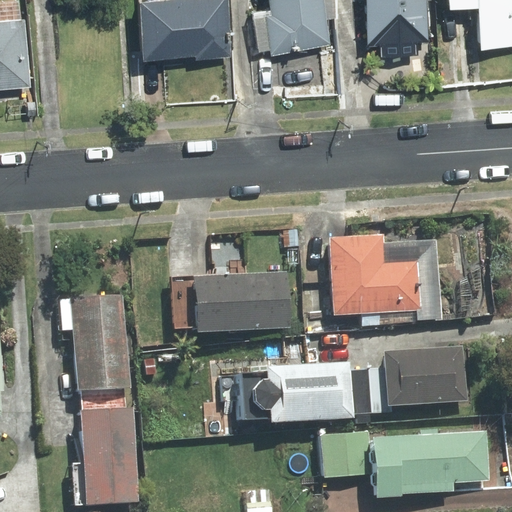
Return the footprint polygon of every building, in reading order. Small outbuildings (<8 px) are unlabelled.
[(227,0),(167,0),(140,2),(145,61),(195,57),(196,60),(232,57),(227,0)] [(255,15),(261,51),(271,50),(272,56),(333,46),(325,0),(270,0),(273,12),(255,15)] [(429,41),(427,0),(367,0),(370,44),(429,41)] [(511,0),(449,0),(451,10),(480,7),(483,45),(511,42),(511,0)] [(0,90),(31,87),(25,20),(0,22),(0,90)] [(354,329),(439,322),(433,245),(376,249),(375,241),(320,245),(326,319),(353,317),(354,329)] [(279,274),(163,282),(166,332),(185,331),(186,337),(283,330),(279,274)] [(119,298),(64,302),(69,393),(124,390),(119,298)] [(456,350),(374,355),(378,409),(460,403),(456,350)] [(344,374),(344,366),(230,373),(233,426),(364,418),(361,373),(344,374)] [(79,417),(71,417),(74,469),(64,470),(66,510),(132,506),(127,414),(120,414),(119,395),(78,397),(79,417)] [(479,436),(367,444),(372,501),(449,496),(448,484),(482,481),(479,436)] [(362,437),(314,440),(317,480),(365,477),(362,437)]
